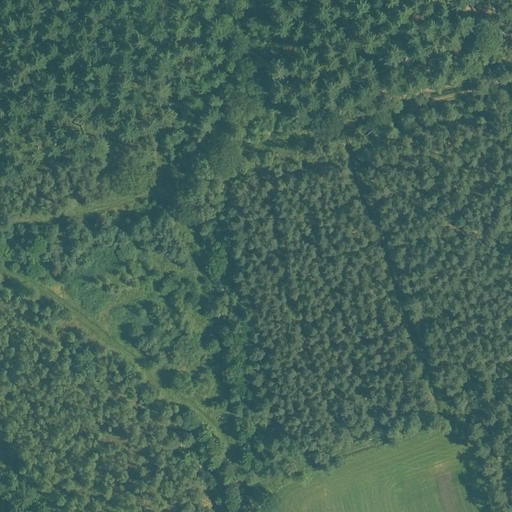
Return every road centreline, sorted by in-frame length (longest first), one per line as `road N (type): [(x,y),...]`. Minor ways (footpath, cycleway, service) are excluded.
road 1 (track): [(511,496),(475,406),(444,395),(343,113)]
road 2 (track): [(169,183),(343,113),(511,75)]
road 3 (track): [(0,268),(51,290),(230,442)]
road 4 (track): [(230,442),(203,251),(169,183)]
road 5 (track): [(169,183),(168,0)]
road 6 (track): [(0,225),(105,206),(169,183)]
